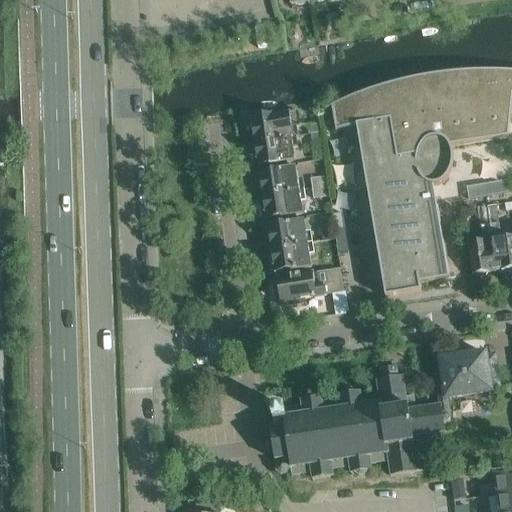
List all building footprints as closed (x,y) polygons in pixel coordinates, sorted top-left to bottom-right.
[(361,95),(320,112),(320,113),(332,108),(336,132),(357,128),(386,298),(422,292),(420,284),(450,279),(434,187),(443,183),(450,176),(454,167),(454,157),(451,148),(509,138),(511,108),(511,72),(493,72),(449,75),(404,83),(361,95)] [(255,133),(256,142),(298,136),(297,128),(301,127),(299,113),(290,115),(290,114),(273,117),(272,115),(252,118),(253,121),(249,122),(251,134),(255,133)] [(307,125),(308,134),(321,132),(320,124),(307,125)] [(321,132),(308,134),(308,135),(305,135),(306,145),(322,143),(321,132)] [(298,136),(256,142),(257,151),(254,152),(256,164),(259,163),(260,167),(296,161),(294,149),(298,148),(296,137),(298,137),(298,136)] [(263,187),(264,197),(304,190),(303,179),(298,180),(296,167),(261,173),(261,175),(257,176),(259,187),(263,187)] [(313,183),(314,189),(328,187),(327,181),(313,183)] [(467,188),(469,200),(509,194),(507,181),(467,188)] [(328,187),(314,189),(316,199),(329,197),(328,187)] [(304,190),(264,197),(266,206),(262,207),(264,218),(268,218),(268,220),(304,215),(302,202),(306,201),(304,190)] [(496,205),(487,207),(488,217),(489,219),(489,224),(499,223),(498,218),(496,205)] [(489,224),(489,219),(488,217),(487,207),(479,208),(481,220),(463,223),(464,230),(482,227),(484,242),(469,244),(474,275),(476,275),(479,277),(485,276),(487,274),(490,273),(490,271),(496,270),(490,226),(489,224)] [(271,240),(273,250),(313,244),(311,233),(307,233),(305,221),(269,226),(269,228),(266,229),(267,241),(271,240)] [(511,238),(501,240),(499,225),(490,226),(496,270),(503,269),(503,271),(506,271),(508,273),(511,272),(511,238)] [(338,229),(340,251),(351,249),(348,228),(338,229)] [(318,233),(319,243),(336,240),(335,231),(318,233)] [(336,240),(319,243),(321,253),(338,250),(336,240)] [(313,244),(273,250),(274,260),(270,260),(272,272),(276,271),(276,274),(312,268),(310,256),(314,255),(313,244)] [(275,284),(278,301),(282,300),(282,304),(295,302),(296,305),(306,303),(305,300),(325,297),(325,296),(344,293),(340,270),(278,280),(279,284),(275,284)] [(457,358),(440,360),(442,373),(443,373),(446,399),(447,399),(492,392),(491,390),(500,388),(495,355),(486,356),(486,353),(469,356),(468,352),(456,353),(457,358)] [(397,368),(384,370),(381,370),(382,380),(377,381),(379,396),(362,398),(361,392),(356,393),(352,390),(347,391),(343,395),(340,395),(341,401),(323,404),(322,398),(301,401),(302,407),(283,410),(283,407),(271,409),(273,420),(275,429),(270,430),(271,438),(266,439),(266,438),(264,438),(267,455),(268,455),(268,454),(273,453),(275,461),(280,460),(280,462),(279,462),(275,466),(276,471),(280,475),(286,474),(290,470),(289,469),(291,469),(292,476),(312,473),(313,479),(333,476),(333,470),(350,468),(351,474),(355,473),(359,477),(365,476),(368,471),(372,471),(371,465),(389,462),(391,476),(417,473),(417,472),(429,470),(424,437),(445,434),(444,424),(451,423),(450,415),(449,415),(447,399),(446,399),(443,373),(442,373),(435,374),(440,407),(416,410),(414,398),(406,399),(403,377),(398,378),(397,368)] [(511,471),(495,474),(498,496),(511,493),(511,471)] [(463,480),(452,482),(454,502),(466,500),(463,480)] [(511,511),(511,493),(498,496),(500,511),(511,511)] [(248,504),(248,511),(272,511),(271,502),(248,504)] [(465,511),(464,502),(455,504),(456,511),(465,511)]
